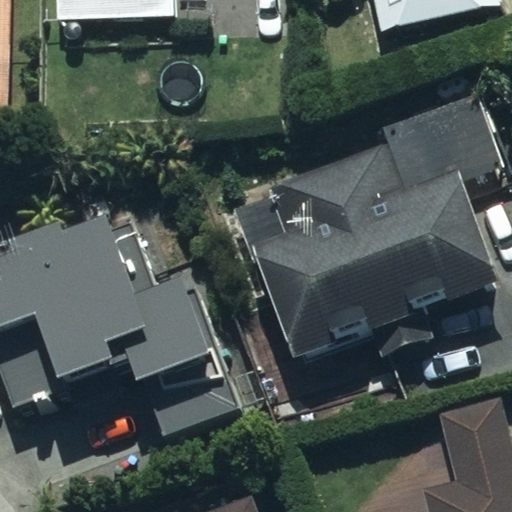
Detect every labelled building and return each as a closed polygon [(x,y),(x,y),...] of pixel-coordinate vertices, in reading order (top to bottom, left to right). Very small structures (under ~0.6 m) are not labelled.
[(18,0),(0,0),(0,159),(17,160),(18,0)] [(65,0),(66,28),(185,24),(183,0),(65,0)] [(386,0),(395,37),(511,10),(509,0),(386,0)] [(299,252),(271,262),(312,369),(511,294),(470,188),(420,207),(401,156),(280,202),(299,252)] [(249,422),(205,293),(167,306),(141,230),(0,277),(0,332),(29,418),(154,376),(178,446),(249,422)] [(511,511),(511,411),(452,426),(468,491),(434,498),(437,511),(511,511)]
